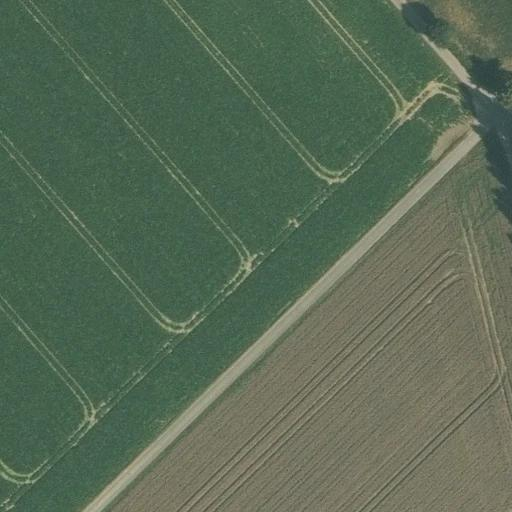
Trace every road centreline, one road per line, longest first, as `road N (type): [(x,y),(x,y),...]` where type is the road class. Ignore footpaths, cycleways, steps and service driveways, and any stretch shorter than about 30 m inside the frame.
road 1 (track): [(496,113),(89,511)]
road 2 (track): [(397,0),(496,113)]
